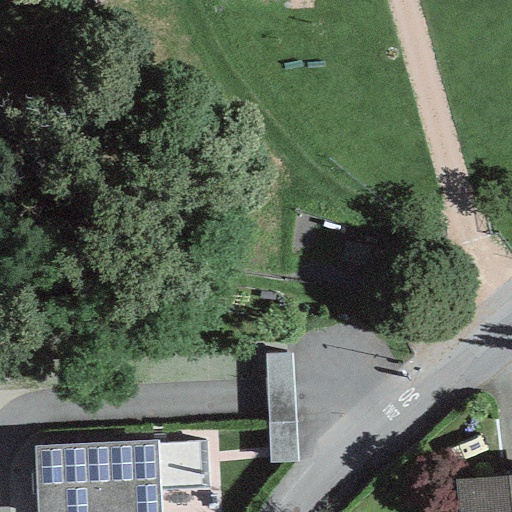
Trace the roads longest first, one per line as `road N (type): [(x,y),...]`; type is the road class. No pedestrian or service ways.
road 1 (track): [(508,311),(472,249),(401,0)]
road 2 (residential): [(303,511),(321,482),(392,410),(511,308)]
